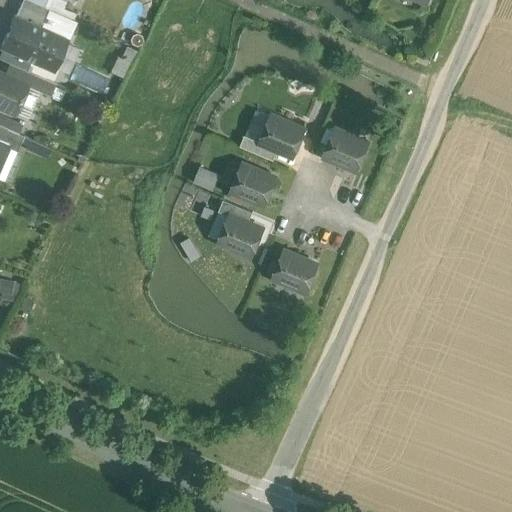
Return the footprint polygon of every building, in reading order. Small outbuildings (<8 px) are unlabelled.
[(50,8),(31,0),(23,0),(16,16),(41,27),(50,8)] [(16,16),(2,46),(54,69),(67,38),(41,27),(16,16)] [(40,76),(27,70),(23,81),(29,84),(28,85),(35,88),(40,76)] [(23,81),(0,71),(0,105),(16,112),(28,85),(29,84),(23,81)] [(23,124),(0,113),(0,124),(19,133),(23,124)] [(306,129),(272,115),(261,141),(295,155),(306,129)] [(0,124),(0,141),(8,145),(7,146),(18,151),(24,135),(19,133),(0,124)] [(369,142),(336,128),(325,154),(358,168),(369,142)] [(277,177),(243,163),(233,189),(266,203),(277,177)] [(201,166),(195,180),(213,188),(220,173),(201,166)] [(254,211),(224,199),(219,210),(230,215),(231,214),(249,222),(254,211)] [(249,222),(231,214),(230,215),(220,240),(253,254),(264,228),(249,222)] [(318,264),(285,250),(274,276),(307,290),(318,264)]
